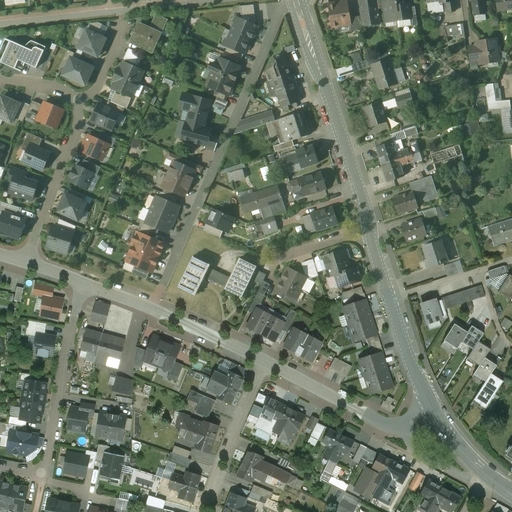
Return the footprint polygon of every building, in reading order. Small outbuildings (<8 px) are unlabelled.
[(374,0),(359,0),(361,16),(356,17),(358,30),(364,29),(364,27),(379,25),(377,10),(383,9),(382,1),(375,2),(374,0)] [(404,0),(387,0),(382,1),(383,9),(384,14),(393,12),(395,22),(410,19),(411,19),(409,8),(408,5),(405,6),(404,0)] [(452,0),(426,0),(429,14),(443,12),(443,14),(454,12),(452,3),(453,3),(452,0)] [(483,0),(471,0),(474,15),(485,13),(483,0)] [(511,0),(495,0),(497,11),(511,8),(511,0)] [(338,7),(337,3),(329,5),(332,27),(350,25),(351,25),(350,18),(348,5),(338,7)] [(253,5),(240,7),(241,15),(249,19),(247,23),(254,26),(256,20),(255,20),(253,5)] [(415,7),(409,8),(411,19),(410,19),(411,28),(418,27),(415,7)] [(167,21),(156,16),(153,22),(164,27),(167,21)] [(356,17),(350,18),(351,25),(350,25),(351,32),(358,31),(358,30),(356,17)] [(247,23),(241,21),(235,23),(231,32),(252,41),(257,28),(254,26),(247,23)] [(164,27),(153,22),(150,29),(161,34),(164,27)] [(98,23),(90,24),(87,31),(97,36),(102,25),(98,23)] [(150,29),(139,24),(130,43),(152,53),(161,34),(150,29)] [(462,25),(446,27),(447,37),(464,34),(462,25)] [(87,31),(86,31),(78,49),(98,58),(106,39),(97,36),(87,31)] [(252,41),(231,32),(227,41),(230,42),(227,47),(244,54),(247,47),(249,47),(252,41)] [(495,40),(480,42),(480,45),(477,46),(480,62),(481,62),(484,65),(488,64),(490,61),(490,60),(498,59),(497,54),(498,54),(498,53),(498,48),(497,47),(496,47),(495,40)] [(24,47),(10,41),(0,63),(15,70),(17,66),(19,61),(25,64),(36,69),(46,47),(33,42),(32,41),(31,42),(30,42),(25,47),(24,47)] [(244,54),(227,47),(225,53),(239,60),(241,60),(244,54)] [(475,47),(467,48),(470,63),(477,62),(475,47)] [(137,53),(128,49),(123,60),(132,64),(137,53)] [(81,57),(69,51),(65,61),(69,62),(71,59),(78,62),(81,57)] [(350,55),(353,64),(363,60),(361,52),(350,55)] [(142,55),(137,53),(132,64),(137,66),(142,55)] [(239,60),(225,54),(223,60),(237,66),(239,60)] [(283,54),(275,57),(266,74),(269,81),(273,80),(290,75),(283,54)] [(223,60),(218,58),(215,65),(211,64),(208,70),(212,72),(234,81),(240,67),(237,66),(223,60)] [(78,62),(71,59),(69,62),(66,70),(63,75),(69,78),(79,83),(79,82),(85,85),(87,80),(93,68),(78,62)] [(389,60),(372,65),(380,90),(397,84),(389,60)] [(143,72),(123,63),(119,72),(118,71),(116,74),(138,84),(143,72)] [(340,78),(355,73),(353,65),(338,70),(340,78)] [(234,81),(212,72),(206,86),(210,88),(226,95),(228,96),(234,81)] [(138,84),(116,74),(115,78),(116,78),(111,88),(116,91),(132,98),(138,84)] [(290,75),(273,80),(282,108),(283,113),(290,111),(288,106),(299,103),(290,75)] [(226,95),(210,88),(207,94),(217,98),(224,101),(226,95)] [(132,98),(116,91),(111,102),(125,109),(127,109),(132,98)] [(410,94),(395,99),(398,108),(413,103),(410,94)] [(211,102),(183,95),(179,109),(190,112),(187,124),(186,125),(202,129),(203,128),(204,128),(211,102)] [(7,99),(2,97),(1,97),(1,98),(0,99),(0,117),(10,123),(12,122),(14,118),(19,106),(19,104),(14,102),(14,101),(13,102),(8,100),(8,99),(7,99)] [(224,101),(217,98),(214,105),(225,110),(228,103),(224,101)] [(30,106),(20,101),(19,104),(19,106),(14,118),(23,122),(25,118),(30,106)] [(43,106),(32,101),(30,106),(25,118),(26,118),(28,113),(39,117),(43,106)] [(111,102),(108,101),(106,107),(119,113),(119,114),(122,115),(125,109),(111,102)] [(510,101),(491,103),(489,110),(510,109),(510,101)] [(63,111),(44,103),(43,106),(39,117),(37,121),(56,128),(63,111)] [(380,103),(363,109),(370,128),(386,122),(380,103)] [(106,107),(99,104),(91,122),(111,131),(119,114),(119,113),(106,107)] [(272,111),(240,122),(234,135),(275,121),(272,111)] [(302,113),(273,122),(276,130),(272,131),(275,138),(280,137),(283,144),(296,140),(309,136),(302,113)] [(186,124),(180,122),(178,129),(184,130),(186,124)] [(477,122),(466,123),(467,135),(477,135),(477,122)] [(202,129),(186,125),(187,124),(186,124),(184,130),(182,139),(206,146),(210,130),(204,128),(203,128),(202,129)] [(220,138),(209,135),(211,130),(204,128),(210,130),(206,146),(205,148),(214,151),(220,138)] [(116,140),(100,132),(96,140),(109,145),(108,146),(112,147),(116,140)] [(42,140),(28,133),(24,143),(38,149),(42,140)] [(96,140),(89,136),(81,152),(101,161),(108,146),(109,145),(96,140)] [(283,144),(279,146),(280,151),(298,146),(296,140),(283,144)] [(38,149),(24,143),(21,150),(27,152),(22,162),(42,171),(50,154),(38,149)] [(393,143),(376,148),(381,165),(398,160),(396,153),(393,143)] [(459,145),(431,154),(437,174),(465,165),(459,145)] [(312,146),(296,151),(300,164),(302,168),(318,163),(312,146)] [(409,149),(396,153),(398,160),(411,156),(409,149)] [(420,153),(411,156),(413,161),(413,162),(414,167),(423,164),(420,153)] [(297,154),(285,157),(288,168),(300,164),(297,154)] [(184,160),(177,156),(174,162),(182,165),(184,160)] [(411,156),(398,160),(400,166),(402,165),(413,162),(413,161),(411,156)] [(100,168),(84,160),(81,168),(93,174),(97,176),(100,168)] [(398,160),(381,165),(387,182),(403,177),(400,166),(398,160)] [(174,162),(173,162),(168,174),(190,184),(195,171),(182,165),(174,162)] [(244,163),(226,169),(231,183),(248,178),(244,163)] [(81,168),(76,166),(74,170),(73,170),(70,177),(69,181),(86,189),(93,174),(81,168)] [(27,173),(13,167),(10,176),(14,177),(25,180),(27,173)] [(321,173),(298,181),(303,196),(326,189),(321,173)] [(190,184),(168,174),(163,187),(164,188),(181,195),(185,197),(190,184)] [(25,180),(14,177),(9,193),(11,194),(12,196),(17,197),(19,196),(32,200),(37,184),(25,180)] [(431,177),(410,183),(413,193),(416,202),(436,196),(433,186),(434,186),(431,177)] [(278,187),(240,199),(245,213),(260,209),(283,201),(278,187)] [(181,195),(164,188),(162,193),(177,200),(178,200),(181,195)] [(87,197),(72,190),(70,195),(84,202),(87,197)] [(177,200),(162,193),(160,193),(158,198),(174,205),(177,200)] [(413,193),(392,199),(398,215),(418,209),(416,202),(413,193)] [(70,195),(66,194),(58,212),(78,221),(86,203),(70,195)] [(158,198),(156,197),(150,210),(174,220),(176,217),(175,216),(179,207),(174,205),(158,198)] [(283,201),(260,209),(264,220),(273,217),(287,213),(283,201)] [(22,209),(1,202),(0,204),(0,212),(3,213),(19,218),(22,209)] [(332,208),(311,215),(317,231),(337,224),(332,208)] [(228,230),(233,217),(212,209),(207,221),(224,229),(228,230)] [(435,209),(423,212),(425,219),(438,215),(435,209)] [(174,220),(150,210),(145,222),(145,223),(158,229),(168,233),(172,224),(173,224),(174,220)] [(19,218),(3,213),(0,221),(0,232),(19,239),(26,220),(19,218)] [(311,215),(303,218),(308,234),(317,231),(311,215)] [(71,225),(61,220),(58,228),(69,232),(71,225)] [(422,220),(402,227),(407,242),(427,236),(422,220)] [(511,220),(488,228),(494,245),(511,239),(511,220)] [(158,229),(145,223),(145,222),(142,221),(139,227),(140,228),(150,232),(155,234),(158,229)] [(224,229),(207,221),(204,230),(220,238),(224,229)] [(278,221),(257,226),(257,224),(251,225),(253,233),(264,230),(265,234),(280,230),(278,221)] [(58,228),(53,226),(47,247),(67,254),(74,233),(69,232),(58,228)] [(150,232),(140,228),(137,233),(148,237),(150,232)] [(137,233),(136,233),(131,245),(133,246),(158,257),(164,244),(148,237),(137,233)] [(104,241),(100,245),(106,251),(110,246),(104,241)] [(441,242),(423,248),(427,260),(426,261),(429,269),(451,262),(449,254),(445,255),(441,242)] [(158,257),(133,246),(129,255),(130,256),(132,256),(134,261),(133,262),(132,264),(135,265),(150,272),(152,272),(154,267),(153,264),(155,261),(157,260),(158,257)] [(344,250),(323,257),(329,277),(335,275),(350,270),(344,250)] [(193,257),(178,287),(194,295),(203,277),(208,267),(209,265),(193,257)] [(224,287),(223,289),(241,298),(250,279),(255,269),(256,267),(239,258),(224,287)] [(313,260),(301,264),(305,276),(311,279),(318,277),(313,260)] [(150,272),(135,265),(131,273),(146,280),(150,272)] [(504,266),(490,271),(488,272),(490,279),(490,280),(493,279),(507,274),(504,266)] [(229,277),(208,267),(203,277),(224,287),(229,277)] [(350,270),(335,275),(339,288),(360,281),(356,268),(350,270)] [(266,275),(255,269),(250,279),(261,285),(262,285),(263,282),(266,275)] [(307,279),(287,269),(281,281),(301,291),(307,279)] [(507,274),(493,279),(496,282),(490,284),(500,290),(509,276),(507,274)] [(500,290),(499,292),(511,300),(511,299),(511,276),(510,275),(500,290)] [(301,291),(281,281),(275,293),(294,303),(301,291)] [(263,282),(262,285),(261,285),(258,292),(264,296),(270,285),(263,282)] [(54,289),(36,285),(34,295),(45,297),(45,296),(52,298),(54,289)] [(481,286),(476,287),(479,299),(485,297),(481,286)] [(24,289),(17,287),(14,301),(21,302),(24,289)] [(361,287),(344,293),(346,300),(353,298),(363,294),(361,287)] [(476,287),(470,289),(474,301),(479,299),(476,287)] [(470,289),(464,291),(468,303),(474,301),(470,289)] [(464,291),(459,293),(462,304),(468,303),(464,291)] [(258,292),(248,312),(254,315),(257,309),(258,309),(265,296),(264,296),(258,292)] [(462,304),(459,293),(453,295),(457,306),(462,304)] [(363,294),(353,298),(355,303),(365,300),(366,300),(364,294),(363,294)] [(457,306),(453,295),(447,297),(451,308),(457,306)] [(52,298),(45,296),(45,297),(41,315),(59,319),(63,300),(52,298)] [(451,308),(447,297),(441,298),(442,300),(445,310),(451,308)] [(355,303),(343,307),(349,325),(371,318),(365,300),(355,303)] [(442,300),(436,302),(442,320),(448,317),(445,310),(442,300)] [(436,301),(422,305),(428,324),(442,320),(436,302),(436,301)] [(109,310),(96,306),(92,320),(106,323),(109,310)] [(258,309),(257,309),(254,315),(247,327),(261,335),(271,316),(258,309)] [(291,310),(284,323),(281,330),(286,332),(296,313),(291,310)] [(271,316),(261,335),(274,342),(281,330),(284,323),(271,316)] [(501,325),(509,329),(511,323),(511,321),(506,317),(501,325)] [(371,318),(349,325),(355,343),(366,339),(377,336),(377,335),(371,318)] [(46,325),(29,322),(27,334),(37,336),(37,335),(44,336),(46,325)] [(468,333),(455,324),(444,341),(457,349),(462,343),(468,333)] [(484,334),(472,326),(468,333),(462,343),(473,350),(478,342),(484,334)] [(322,343),(295,329),(285,347),(312,362),(322,343)] [(103,334),(87,330),(82,350),(88,351),(85,360),(95,363),(103,334)] [(125,340),(103,334),(95,363),(106,366),(106,365),(108,357),(120,360),(125,340)] [(44,336),(37,335),(37,336),(34,352),(53,355),(55,338),(44,336)] [(377,336),(366,339),(368,345),(380,341),(378,335),(377,335),(377,336)] [(157,337),(155,338),(153,338),(148,352),(144,360),(145,360),(158,365),(166,344),(161,342),(161,341),(160,338),(157,337)] [(380,341),(368,345),(370,350),(381,346),(380,341)] [(490,350),(478,342),(473,350),(468,359),(480,366),(485,358),(490,350)] [(166,344),(158,365),(171,370),(174,362),(180,348),(178,348),(177,345),(174,344),(172,345),(171,346),(166,344)] [(381,346),(370,350),(372,356),(381,353),(383,352),(381,346)] [(148,352),(136,347),(134,365),(142,368),(145,360),(144,360),(148,352)] [(372,356),(359,360),(365,377),(387,370),(381,353),(372,356)] [(120,360),(108,357),(106,365),(118,368),(120,360)] [(341,361),(335,358),(330,369),(335,372),(341,361)] [(480,366),(474,374),(486,382),(491,374),(497,366),(485,358),(480,366)] [(341,361),(335,372),(340,374),(346,364),(341,361)] [(174,362),(171,370),(167,378),(177,382),(183,365),(174,362)] [(351,367),(346,364),(340,374),(346,377),(351,367)] [(387,370),(365,377),(371,395),(393,388),(387,370)] [(35,376),(21,373),(20,381),(26,382),(26,381),(34,382),(35,376)] [(227,378),(216,373),(212,380),(223,385),(227,378)] [(243,380),(229,373),(227,378),(223,385),(237,392),(243,380)] [(491,374),(486,382),(480,390),(493,398),(503,382),(491,374)] [(125,379),(117,377),(113,391),(121,393),(125,379)] [(223,385),(212,380),(209,387),(220,393),(223,385)] [(34,382),(26,381),(26,382),(25,390),(23,390),(21,400),(44,404),(45,399),(44,398),(46,384),(34,382)] [(237,392),(223,385),(220,393),(217,398),(231,405),(237,392)] [(493,398),(480,390),(474,400),(486,408),(493,398)] [(216,401),(191,391),(187,400),(199,405),(212,410),(216,401)] [(280,404),(259,394),(256,401),(265,406),(263,409),(259,419),(256,425),(254,428),(271,437),(273,433),(272,432),(278,421),(273,419),(280,405),(280,404)] [(388,397),(385,402),(383,401),(380,407),(391,413),(394,407),(391,405),(393,400),(388,397)] [(44,404),(21,400),(20,410),(22,410),(20,418),(20,419),(27,420),(40,422),(42,409),(43,409),(44,404)] [(96,405),(82,403),(81,410),(89,411),(88,415),(94,416),(94,413),(96,405)] [(212,410),(199,405),(195,413),(208,419),(212,410)] [(263,409),(254,405),(249,415),(259,419),(263,409)] [(293,411),(280,405),(273,419),(278,421),(272,432),(273,433),(280,436),(293,411)] [(81,410),(72,408),(68,428),(77,429),(77,431),(85,433),(88,415),(89,411),(81,410)] [(305,417),(293,411),(280,436),(278,440),(290,446),(298,431),(305,417)] [(107,412),(104,412),(102,414),(101,413),(100,414),(98,429),(97,437),(109,439),(113,416),(109,415),(107,412)] [(100,414),(94,413),(94,416),(92,428),(98,429),(100,414)] [(203,424),(190,419),(190,417),(181,414),(176,427),(188,431),(200,435),(204,424),(203,424)] [(118,416),(113,416),(109,439),(122,441),(124,430),(126,419),(126,418),(125,418),(123,415),(121,415),(118,416)] [(256,425),(259,419),(249,415),(247,421),(256,425)] [(20,418),(10,417),(8,424),(0,422),(0,423),(16,426),(26,428),(27,420),(20,419),(20,418)] [(312,417),(307,428),(313,431),(319,420),(312,417)] [(132,420),(126,419),(124,430),(131,432),(132,420)] [(219,427),(204,421),(203,424),(204,424),(200,435),(214,440),(219,427)] [(16,426),(0,423),(0,435),(10,437),(11,431),(15,432),(16,426)] [(342,436),(330,430),(323,443),(328,446),(335,449),(342,436)] [(15,432),(11,431),(10,437),(7,452),(26,455),(36,449),(39,436),(15,432)] [(200,435),(188,431),(185,439),(197,443),(200,435)] [(214,440),(200,435),(197,443),(195,448),(209,453),(214,440)] [(354,442),(342,436),(335,449),(342,453),(347,456),(354,442)] [(111,447),(99,445),(97,453),(96,460),(103,461),(104,452),(109,453),(111,447)] [(335,449),(328,446),(323,457),(330,460),(335,449)] [(377,453),(367,448),(361,458),(372,464),(377,453)] [(342,453),(335,449),(330,460),(337,464),(342,453)] [(97,453),(87,451),(85,456),(89,457),(87,469),(94,470),(96,460),(97,453)] [(263,457),(249,451),(243,464),(257,470),(261,463),(263,457)] [(109,453),(104,452),(103,461),(99,476),(120,481),(125,456),(109,453)] [(85,456),(68,453),(64,473),(85,477),(87,469),(89,457),(85,456)] [(192,460),(171,453),(168,461),(189,469),(192,460)] [(392,461),(379,454),(372,468),(377,471),(384,474),(392,461)] [(301,469),(281,458),(278,464),(288,470),(289,469),(298,474),(301,469)] [(404,467),(392,461),(384,474),(391,478),(397,481),(404,467)] [(272,468),(261,463),(257,470),(268,475),(272,468)] [(257,470),(243,464),(238,476),(251,483),(254,477),(257,470)] [(296,479),(272,468),(268,475),(286,484),(292,487),(296,479)] [(268,475),(257,470),(254,477),(265,482),(268,475)] [(370,470),(362,484),(360,483),(355,491),(371,499),(379,485),(372,481),(376,473),(370,470)] [(384,474),(377,471),(376,473),(372,481),(379,485),(384,474)] [(412,483),(417,473),(412,471),(407,481),(412,483)] [(201,476),(187,472),(185,477),(182,485),(197,489),(201,476)] [(419,491),(424,474),(416,472),(411,489),(419,491)] [(185,477),(173,473),(171,481),(182,485),(185,477)] [(391,478),(384,474),(379,485),(386,489),(391,478)] [(347,490),(350,484),(332,477),(329,483),(347,490)] [(182,485),(171,481),(168,489),(180,492),(182,485)] [(441,488),(429,481),(422,494),(427,497),(434,501),(441,488)] [(12,485),(0,482),(0,507),(7,509),(12,485)] [(273,492),(254,484),(251,492),(261,496),(270,500),(273,492)] [(28,489),(12,485),(7,509),(22,511),(24,504),(28,489)] [(197,489),(182,485),(180,492),(178,498),(193,503),(197,489)] [(452,511),(460,498),(441,487),(441,488),(434,501),(441,505),(440,506),(450,511),(452,511)] [(45,492),(41,510),(47,511),(50,499),(51,493),(45,492)] [(251,492),(249,497),(259,502),(261,496),(251,492)] [(348,493),(341,505),(351,511),(353,511),(361,500),(348,493)] [(246,499),(232,494),(227,506),(241,511),(253,511),(255,509),(244,504),(246,499)] [(433,502),(427,497),(421,508),(428,511),(433,502)] [(62,511),(65,503),(50,499),(47,511),(46,511),(62,511)] [(441,505),(434,501),(433,502),(428,511),(427,511),(437,511),(440,506),(441,505)] [(179,502),(176,510),(180,511),(191,511),(193,507),(179,502)] [(78,511),(79,506),(65,503),(62,511),(78,511)]
